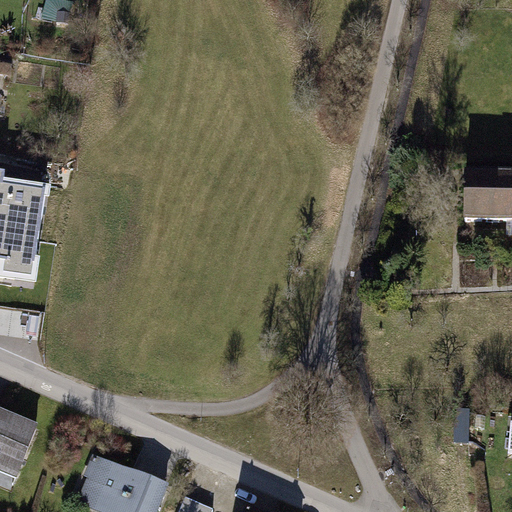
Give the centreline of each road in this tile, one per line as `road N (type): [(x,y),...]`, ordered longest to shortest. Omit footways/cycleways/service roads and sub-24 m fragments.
road 1 (residential): [(323,349),(398,0)]
road 2 (residential): [(122,413),(341,511)]
road 3 (residential): [(122,413),(143,404),(212,408),(263,396),(323,349)]
road 4 (residential): [(376,511),(323,349)]
road 5 (residential): [(0,358),(122,413)]
